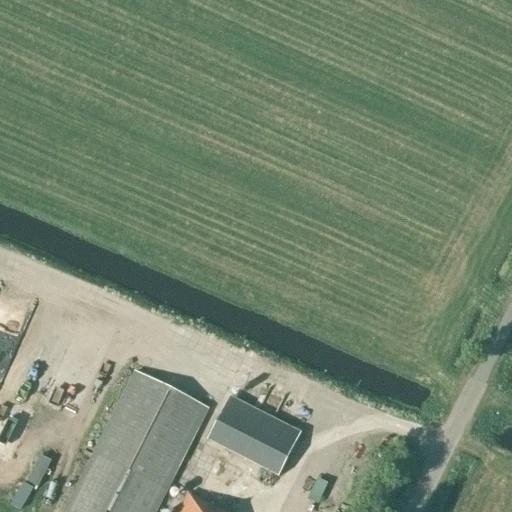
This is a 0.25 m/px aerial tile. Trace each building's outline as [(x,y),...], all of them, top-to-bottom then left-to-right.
[(0,382),(37,304),(0,286),(0,382)] [(220,511),(187,496),(179,511),(155,511),(206,408),(131,373),(63,511),(220,511)] [(279,480),(299,434),(230,400),(209,445),(279,480)] [(26,483),(39,489),(52,461),(40,455),(26,483)] [(23,510),(34,488),(23,483),(12,505),(23,510)]
